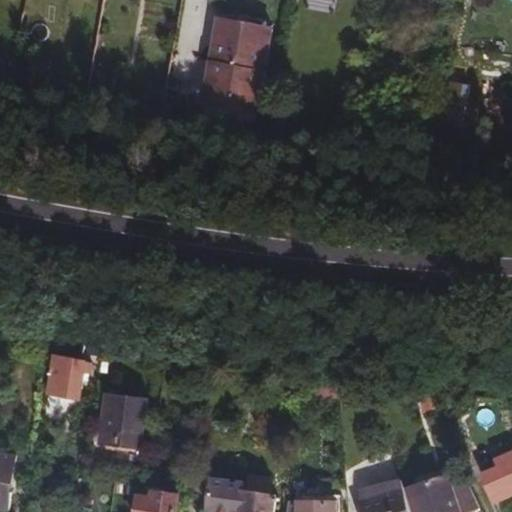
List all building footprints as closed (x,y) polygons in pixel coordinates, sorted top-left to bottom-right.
[(249,122),(265,29),(211,20),(195,113),(249,122)] [(28,97),(30,82),(6,77),(3,92),(28,97)] [(502,116),(502,99),(474,100),(474,117),(502,116)] [(156,120),(169,122),(171,108),(158,106),(156,120)] [(344,140),(347,116),(330,114),(327,137),(344,140)] [(424,145),(425,128),(403,127),(402,144),(424,145)] [(49,362),(51,347),(43,346),(41,361),(49,362)] [(81,377),(83,366),(50,362),(45,400),(61,402),(70,403),(74,376),(81,377)] [(333,400),(332,381),(300,376),(298,396),(333,400)] [(372,404),(366,386),(332,381),(333,400),(333,405),(372,404)] [(138,450),(143,403),(103,398),(97,445),(105,446),(138,450)] [(511,454),(499,460),(502,468),(484,475),(496,503),(511,495),(511,454)] [(0,511),(4,511),(6,508),(7,499),(1,498),(8,463),(0,461),(0,511)] [(478,511),(483,511),(474,493),(459,497),(451,475),(405,489),(411,511),(478,511)] [(411,511),(405,489),(401,476),(361,488),(368,511),(411,511)] [(266,511),(269,497),(258,495),(259,487),(249,486),(248,494),(237,492),(237,486),(207,483),(203,511),(266,511)] [(170,511),(172,499),(149,496),(148,504),(133,501),(131,511),(170,511)]
